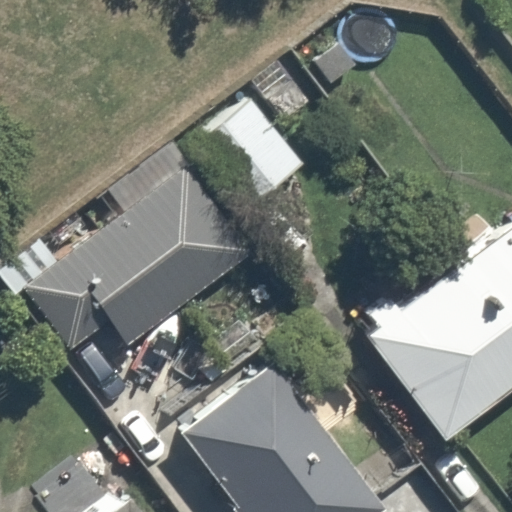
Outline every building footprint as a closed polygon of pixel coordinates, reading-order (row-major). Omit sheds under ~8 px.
[(241,83),(178,126),(226,195),(288,151),(241,83)] [(113,344),(238,245),(167,156),(8,284),(56,345),(91,317),(113,344)] [(511,373),(511,205),(342,330),(422,439),(511,373)] [(355,511),(362,506),(246,360),(159,429),(224,511),(355,511)] [(39,511),(117,511),(68,448),(19,485),(39,511)]
